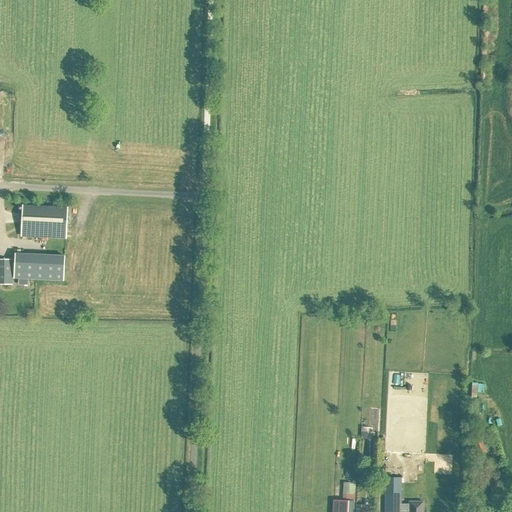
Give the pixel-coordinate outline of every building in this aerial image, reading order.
[(68,207),(22,205),(20,237),(66,239),(68,207)] [(63,251),(13,251),(13,274),(63,275),(63,251)] [(0,284),(12,285),(12,260),(0,259),(0,284)] [(483,393),(483,384),(478,384),(478,383),(471,383),(471,394),(477,394),(477,393),(483,393)] [(474,445),(466,448),(465,449),(469,457),(478,453),(479,456),(487,453),(480,438),(473,441),(474,445)] [(468,477),(474,492),(486,487),(480,472),(468,477)] [(342,501),(341,511),(353,511),(355,495),(345,494),(345,501),(342,501)] [(427,511),(429,502),(412,501),(411,511),(427,511)]
